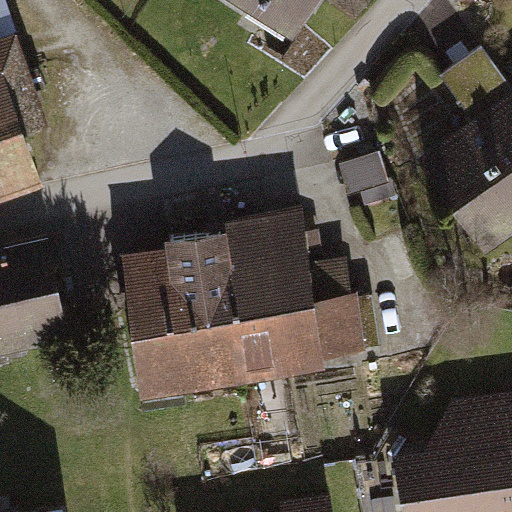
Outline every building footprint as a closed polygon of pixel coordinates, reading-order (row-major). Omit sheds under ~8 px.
[(203,0),(284,48),(313,0),(203,0)] [(0,186),(29,176),(13,132),(39,122),(0,12),(0,186)] [(436,75),(468,122),(511,91),(480,45),(436,75)] [(511,91),(468,122),(412,160),(476,251),(511,226),(511,91)] [(358,204),(386,196),(375,153),(331,165),(338,189),(353,185),(358,204)] [(242,217),(265,372),(325,363),(324,353),(353,349),(354,358),(376,355),(367,294),(346,297),(340,258),(303,264),(295,209),(242,217)] [(218,316),(227,378),(265,372),(242,217),(203,223),(205,231),(218,316)] [(163,324),(218,316),(205,231),(151,239),(152,246),(163,324)] [(0,244),(0,349),(58,339),(39,237),(0,244)] [(111,252),(133,392),(173,386),(163,324),(152,246),(111,252)] [(163,324),(173,386),(227,378),(218,316),(163,324)] [(389,449),(399,511),(511,511),(511,386),(446,397),(417,444),(389,449)] [(272,511),(319,511),(317,493),(271,499),(272,511)]
